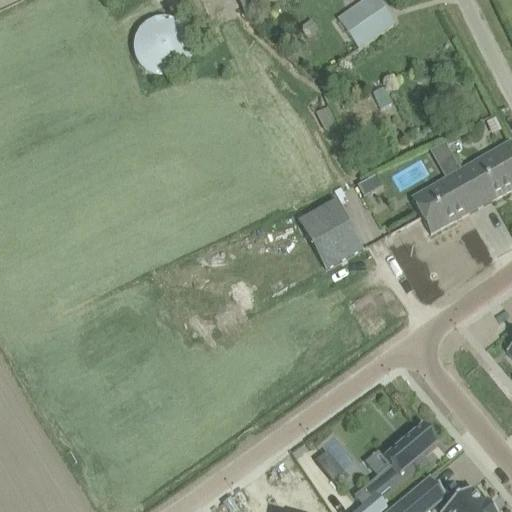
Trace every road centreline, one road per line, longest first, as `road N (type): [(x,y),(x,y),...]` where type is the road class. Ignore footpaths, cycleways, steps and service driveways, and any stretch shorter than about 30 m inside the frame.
road 1 (unclassified): [(171,511),(409,346)]
road 2 (residential): [(409,346),(511,471)]
road 3 (unclassified): [(409,346),(511,273)]
